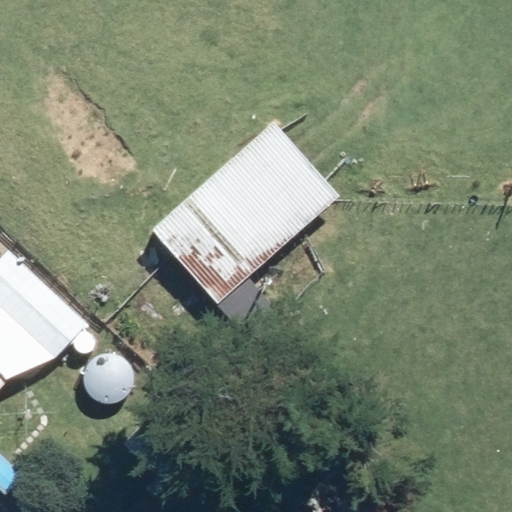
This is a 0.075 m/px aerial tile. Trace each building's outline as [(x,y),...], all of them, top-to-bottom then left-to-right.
[(236,290),(343,196),(277,121),(170,213),(236,290)] [(9,316),(56,361),(90,325),(10,249),(0,259),(0,320),(3,323),(9,316)] [(285,285),(301,314),(338,291),(321,262),(285,285)] [(260,329),(280,312),(269,299),(250,317),(260,329)] [(123,443),(186,502),(215,471),(153,412),(123,443)] [(2,455),(0,456),(0,479),(14,467),(2,455)]
